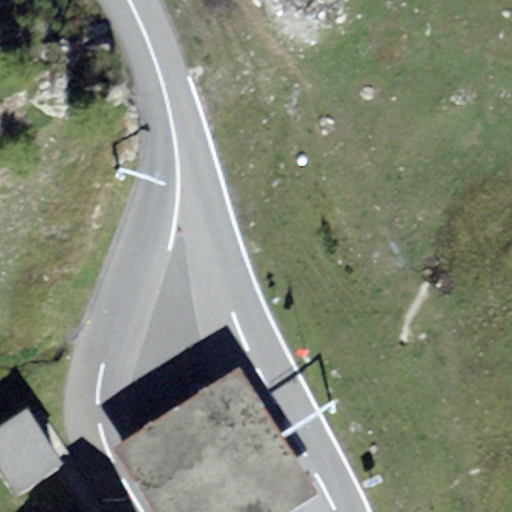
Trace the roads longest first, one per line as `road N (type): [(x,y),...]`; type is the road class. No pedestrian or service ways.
road 1 (secondary): [(337,511),(225,290),(200,179),(157,66)]
road 2 (secondary): [(157,66),(158,193),(99,401),(101,428),(146,511)]
